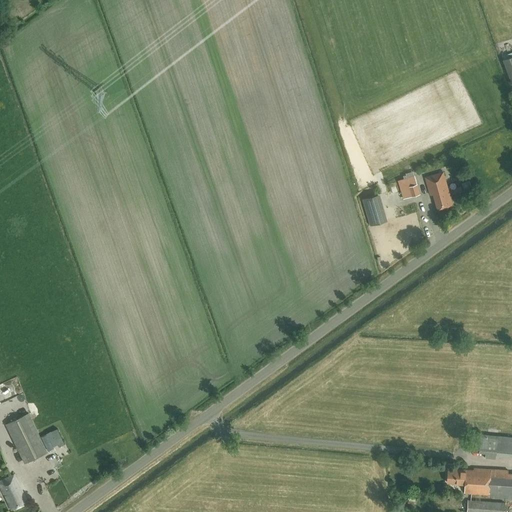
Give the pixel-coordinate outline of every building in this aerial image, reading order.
[(511,56),(503,60),(511,84),(511,56)] [(433,194),(437,209),(452,205),(443,172),(425,177),(430,195),(433,194)] [(398,180),(403,199),(420,194),(417,184),(414,175),(398,180)] [(385,221),(381,208),(366,213),(370,226),(385,221)] [(13,386),(0,390),(0,402),(17,396),(13,386)] [(6,424),(25,463),(47,452),(29,413),(6,424)] [(511,457),(511,435),(498,434),(497,440),(468,437),(467,450),(479,451),(479,453),(485,454),(485,458),(495,459),(496,456),(511,457)] [(511,473),(508,473),(508,469),(473,467),(473,469),(447,468),(447,482),(456,482),(456,483),(465,484),(464,493),(489,494),(489,497),(511,497),(511,473)] [(0,484),(12,509),(27,502),(14,475),(0,481),(0,484)] [(504,511),(505,502),(467,499),(466,511),(504,511)]
